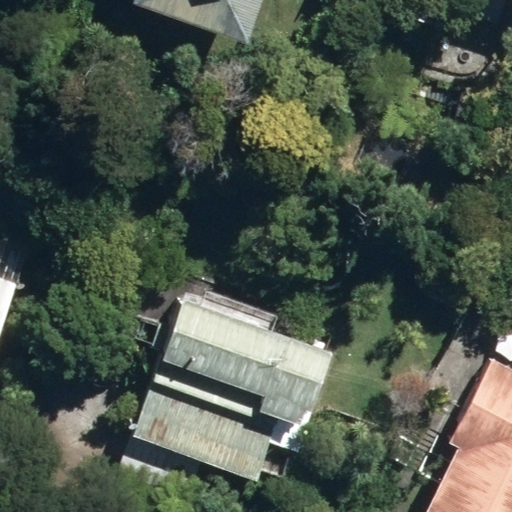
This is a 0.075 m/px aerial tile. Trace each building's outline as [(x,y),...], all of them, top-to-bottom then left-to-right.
[(209,0),(250,15),(255,0),(209,0)] [(0,318),(30,245),(0,232),(0,318)] [(118,458),(191,485),(207,442),(257,461),(283,395),(303,403),(308,389),(311,390),(333,334),(186,279),(118,458)] [(456,332),(475,343),(487,324),(467,312),(456,332)] [(418,511),(511,511),(511,357),(494,348),(448,430),(460,436),(418,511)] [(343,403),(366,413),(372,400),(349,389),(343,403)]
